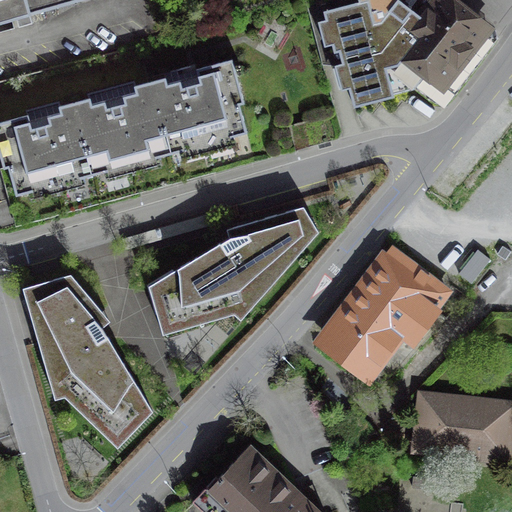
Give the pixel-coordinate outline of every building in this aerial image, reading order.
[(0,0),(0,22),(78,0),(0,0)] [(368,0),(367,0),(324,11),(335,53),(339,52),(354,107),(394,96),(393,94),(415,89),(428,71),(443,83),(485,30),(446,0),(397,0),(381,21),(375,23),(368,0)] [(147,88),(165,157),(244,136),(226,67),(147,88)] [(165,157),(147,88),(70,108),(88,177),(165,157)] [(0,163),(9,198),(88,177),(70,108),(0,126),(0,163)] [(212,240),(138,290),(154,340),(248,324),(321,237),(306,213),(212,240)] [(454,297),(388,246),(312,344),(379,395),(454,297)] [(67,282),(21,296),(50,403),(111,449),(140,420),(67,282)] [(511,404),(418,395),(412,455),(511,464),(511,404)] [(379,440),(354,412),(337,427),(362,455),(379,440)] [(248,448),(199,501),(211,511),(314,511),(296,494),(248,448)]
